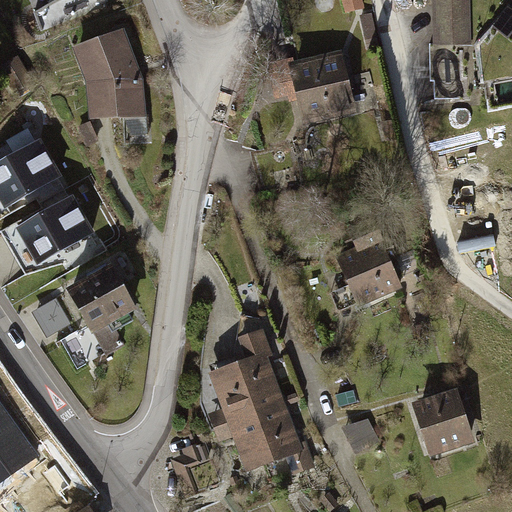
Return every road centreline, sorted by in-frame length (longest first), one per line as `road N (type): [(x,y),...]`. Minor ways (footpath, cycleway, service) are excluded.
road 1 (residential): [(109,478),(158,429),(203,104)]
road 2 (residential): [(377,0),(454,266),(511,310)]
road 3 (tertiary): [(0,324),(109,478)]
